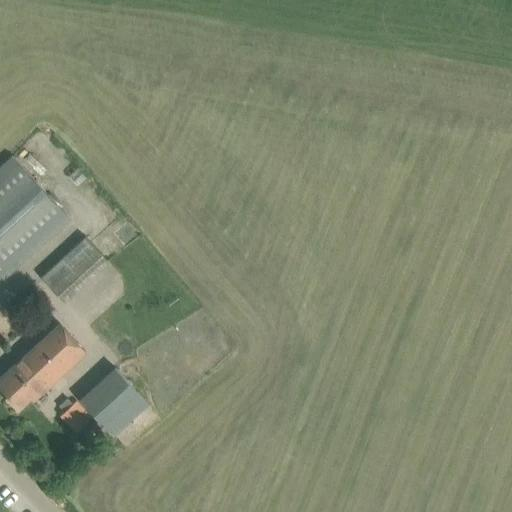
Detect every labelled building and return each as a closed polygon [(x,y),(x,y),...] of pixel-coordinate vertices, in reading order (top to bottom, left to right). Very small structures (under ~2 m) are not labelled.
[(13,156),(0,167),(0,281),(69,218),(13,156)] [(83,238),(38,279),(58,301),(103,260),(83,238)] [(59,324),(7,372),(30,398),(33,401),(85,353),(59,324)] [(115,367),(94,386),(80,400),(113,436),(148,404),(115,367)] [(30,398),(7,372),(0,377),(0,390),(17,410),(30,398)] [(61,415),(77,432),(91,418),(75,401),(61,415)]
